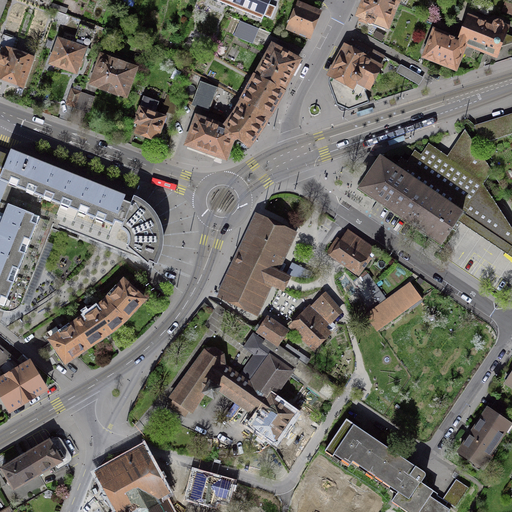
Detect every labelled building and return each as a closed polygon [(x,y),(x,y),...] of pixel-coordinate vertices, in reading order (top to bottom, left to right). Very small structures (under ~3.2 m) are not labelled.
[(249,10),(252,0),(234,0),(233,4),(249,10)] [(269,4),(270,0),(252,0),(249,10),(264,16),(271,19),(276,7),(269,4)] [(387,26),(396,3),(389,0),(365,0),(364,4),(360,16),(366,18),(365,23),(369,25),(370,25),(371,25),(372,25),(385,30),(386,26),(387,26)] [(318,14),(299,6),(290,28),(309,35),(313,25),(318,14)] [(465,25),(464,25),(460,33),(462,34),(459,41),(465,44),(484,51),(484,52),(485,52),(495,55),(495,56),(496,56),(501,43),(507,28),(506,27),(506,28),(502,26),(502,25),(502,24),(501,23),(500,23),(500,22),(499,22),(498,22),(497,22),(496,23),(495,23),(494,24),(494,25),(493,27),(486,25),(486,24),(485,24),(478,21),(477,20),(477,21),(470,18),(469,17),(465,25)] [(259,29),(245,23),(239,38),(253,44),(256,36),(259,29)] [(72,46),(60,41),(52,63),(54,64),(55,68),(59,70),(63,67),(75,72),(78,63),(80,63),(82,64),(94,30),(80,25),(72,46)] [(459,41),(435,32),(425,57),(451,67),(452,63),(457,65),(460,57),(465,44),(459,41)] [(1,44),(4,45),(0,54),(0,64),(2,65),(0,70),(0,78),(22,87),(32,58),(10,50),(11,47),(14,48),(17,41),(4,36),(1,44)] [(385,56),(352,38),(346,48),(330,77),(331,78),(331,84),(329,84),(337,105),(338,105),(341,105),(343,106),(345,107),(347,110),(348,110),(369,102),(365,92),(364,91),(366,88),(368,84),(369,85),(385,56)] [(269,55),(257,77),(281,91),(289,76),(298,61),(275,49),(274,48),(273,48),(272,48),(271,48),(270,49),(270,50),(269,52),(268,53),(269,54),(269,55)] [(108,59),(102,57),(97,70),(92,83),(100,86),(99,89),(117,95),(118,92),(125,95),(135,69),(129,67),(130,65),(109,58),(108,59)] [(423,77),(402,65),(398,73),(408,79),(418,85),(423,77)] [(275,103),(281,91),(257,77),(256,77),(255,77),(255,78),(254,78),(253,80),(252,81),(252,82),(253,83),(253,84),(244,101),(243,100),(243,101),(268,114),(275,103)] [(216,88),(201,83),(193,105),(200,108),(208,111),(216,88)] [(81,93),(72,90),(67,104),(71,105),(76,107),(81,93)] [(88,96),(81,93),(76,107),(80,108),(84,109),(88,96)] [(181,101),(168,96),(162,110),(169,113),(177,116),(181,101)] [(155,102),(144,98),(134,123),(137,124),(139,125),(136,133),(156,141),(165,117),(154,113),(157,107),(153,106),(155,102)] [(268,114),(243,101),(242,101),(241,101),(239,104),(239,105),(239,106),(240,107),(234,117),(227,126),(239,136),(249,144),(255,135),(258,131),(261,126),(265,120),(268,114)] [(511,115),(499,120),(476,127),(479,136),(484,143),(511,134),(511,115)] [(225,129),(197,119),(188,144),(220,155),(225,157),(225,154),(231,140),(233,140),(235,141),(236,140),(237,140),(237,139),(238,139),(238,138),(239,137),(239,136),(227,126),(225,129)] [(397,164),(380,154),(369,172),(357,188),(442,246),(459,221),(511,256),(511,227),(484,184),(493,171),(465,130),(447,156),(429,143),(421,154),(415,150),(408,161),(401,156),(397,164)] [(140,202),(135,200),(133,199),(131,204),(127,202),(124,201),(126,196),(11,150),(9,155),(7,155),(0,151),(0,310),(2,311),(4,312),(7,313),(10,312),(12,312),(15,311),(17,310),(19,308),(20,307),(22,305),(23,303),(53,225),(111,248),(143,260),(148,265),(150,261),(155,264),(159,255),(159,253),(161,246),(161,240),(161,234),(159,227),(156,220),(153,214),(149,209),(144,205),(140,202)] [(272,270),(271,270),(289,233),(261,220),(243,256),(242,256),(240,261),(237,266),(238,267),(225,296),(253,309),(266,280),(278,285),(283,288),(287,278),(282,275),(272,270)] [(343,243),(340,247),(334,243),(329,251),(357,269),(362,262),(365,257),(360,254),(366,245),(350,233),(343,243)] [(293,265),(288,275),(307,277),(309,272),(293,265)] [(368,274),(363,278),(379,300),(384,296),(368,274)] [(124,281),(106,301),(125,319),(134,309),(143,300),(124,281)] [(421,299),(410,284),(367,315),(378,330),(421,299)] [(307,313),(294,326),(314,345),(325,334),(326,334),(335,325),(330,321),(338,314),(337,313),(339,311),(325,297),(324,298),(323,298),(307,313)] [(125,319),(106,301),(100,306),(73,325),(88,346),(96,341),(96,342),(98,343),(109,336),(118,329),(119,327),(118,325),(125,319)] [(260,329),(257,332),(270,341),(278,346),(288,331),(280,326),(271,320),(263,331),(260,329)] [(77,354),(88,346),(73,325),(63,332),(58,325),(47,333),(51,339),(51,340),(58,351),(55,353),(62,363),(65,360),(66,362),(77,354)] [(263,421),(277,400),(294,377),(303,383),(312,370),(278,346),(270,341),(268,344),(256,336),(247,350),(254,355),(241,375),(227,365),(220,376),(213,386),(222,392),(263,420),(263,421)] [(217,349),(205,350),(169,401),(172,403),(169,407),(187,419),(190,414),(193,416),(204,399),(214,405),(222,392),(213,386),(220,376),(227,365),(226,355),(217,349)] [(0,368),(8,375),(12,373),(28,399),(36,394),(45,389),(29,363),(21,368),(0,350),(0,368)] [(20,404),(28,399),(12,373),(8,375),(0,380),(0,392),(10,409),(20,404)] [(301,417),(277,400),(263,421),(263,420),(255,432),(258,435),(279,449),(301,417)] [(511,428),(511,423),(488,408),(472,432),(457,455),(484,472),(511,428)] [(392,450),(346,419),(326,452),(351,469),(354,466),(395,494),(389,504),(403,511),(453,511),(457,510),(470,490),(455,480),(451,486),(445,497),(431,489),(425,486),(429,481),(428,475),(392,450)] [(26,453),(38,474),(54,465),(57,470),(68,464),(70,463),(71,460),(72,458),(71,455),(62,439),(60,438),(57,437),(54,437),(52,438),(26,453)] [(141,450),(94,475),(114,511),(168,511),(163,501),(168,498),(154,473),(141,450)] [(38,474),(26,453),(1,468),(14,489),(38,474)] [(234,483),(192,471),(188,485),(184,500),(213,508),(215,503),(227,506),(234,483)]
